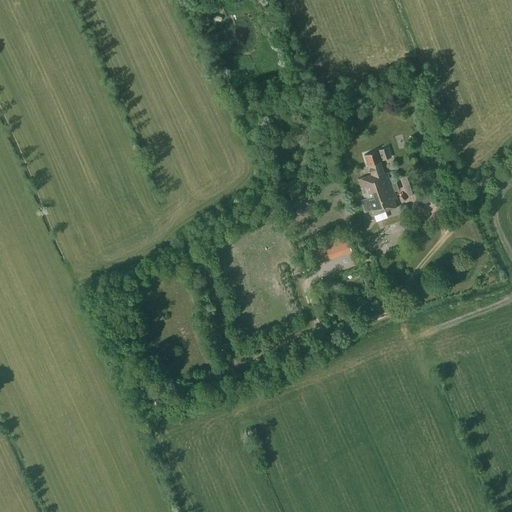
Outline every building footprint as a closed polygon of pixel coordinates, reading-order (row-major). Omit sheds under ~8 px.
[(215,15),(217,10),(208,7),(205,20),(213,22),(214,19),(213,19),(214,15),(215,15)] [(387,172),(384,173),(376,150),(364,154),(371,175),(357,180),(364,197),(360,199),(365,211),(369,210),(371,216),(399,205),(387,172)] [(425,202),(435,198),(433,190),(422,194),(425,202)] [(411,228),(403,229),(404,237),(413,235),(411,228)] [(342,254),(351,251),(346,235),(336,239),(342,254)] [(231,350),(226,340),(215,346),(220,356),(231,350)] [(131,344),(125,346),(129,355),(135,353),(131,344)]
